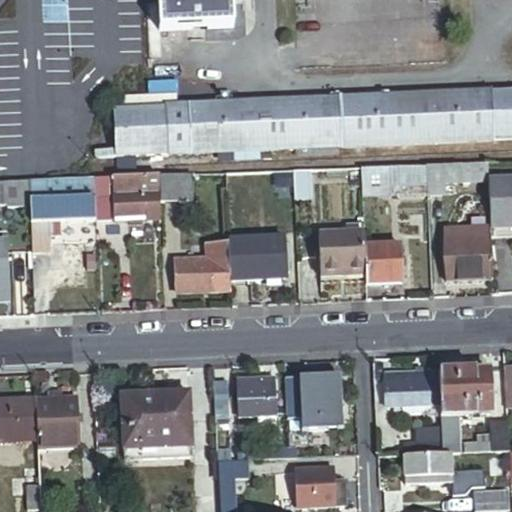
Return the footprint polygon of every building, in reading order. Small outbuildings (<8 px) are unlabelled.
[(157,0),(159,34),(233,30),(231,0),(157,0)] [(511,93),(166,110),(168,156),(511,140),(511,93)] [(166,110),(114,112),(116,152),(116,159),(168,156),(166,110)] [(487,169),(425,171),(426,199),(446,198),(446,196),(475,195),(475,199),(488,198),(487,184),(487,169)] [(426,199),(425,171),(361,174),(362,201),(426,199)] [(350,190),(350,174),(340,174),(340,190),(350,190)] [(308,202),(307,175),(294,176),(295,203),(308,202)] [(295,203),(294,176),(278,177),(280,204),(295,203)] [(241,192),(240,178),(225,179),(226,196),(232,196),(232,192),(241,192)] [(193,206),(192,179),(159,181),(160,207),(193,206)] [(160,207),(159,181),(93,183),(95,224),(110,223),(109,190),(112,189),(113,220),(129,219),(129,224),(160,223),(160,207)] [(511,182),(487,184),(488,198),(489,232),(511,231),(511,182)] [(91,183),(28,185),(29,209),(29,226),(95,224),(93,183),(91,183)] [(0,210),(29,209),(28,185),(0,186),(0,210)] [(491,283),(489,232),(439,234),(441,285),(491,283)] [(321,280),(366,277),(364,249),(363,234),(319,236),(321,280)] [(284,241),(228,244),(228,247),(230,285),(285,283),(284,241)] [(177,297),(230,295),(230,285),(228,247),(206,248),(207,263),(176,265),(177,297)] [(401,247),(364,249),(366,277),(366,288),(402,286),(402,282),(407,282),(406,259),(401,259),(401,247)] [(508,456),(507,427),(491,428),(492,451),(480,451),(458,452),(458,444),(457,423),(493,422),(491,376),(440,379),(441,411),(442,431),(443,446),(443,459),(451,458),(456,458),(486,457),(508,456)] [(441,411),(440,379),(423,379),(416,380),(388,381),(389,414),(441,411)] [(276,432),(275,383),(237,385),(238,421),(259,420),(259,432),(276,432)] [(339,384),(300,386),(303,437),(338,435),(337,420),(341,420),(339,384)] [(229,385),(214,386),(216,423),(231,422),(229,385)] [(189,399),(155,401),(157,467),(191,465),(189,399)] [(157,467),(155,401),(121,402),(124,468),(157,467)] [(37,405),(38,440),(39,453),(79,451),(77,403),(61,404),(50,404),(37,405)] [(0,441),(38,440),(37,405),(0,406),(0,441)] [(443,446),(442,431),(416,432),(416,447),(443,446)] [(458,452),(480,451),(480,443),(458,444),(458,452)] [(412,460),(443,459),(443,446),(416,447),(412,447),(412,460)] [(403,460),(412,460),(412,447),(402,447),(403,460)] [(245,465),(288,463),(288,452),(262,453),(263,455),(239,456),(239,465),(245,465)] [(298,452),(288,452),(288,463),(299,462),(298,452)] [(233,455),(218,456),(219,466),(233,465),(233,455)] [(452,488),(451,458),(443,459),(412,460),(403,460),(404,490),(452,488)] [(245,484),(245,465),(239,465),(233,465),(219,466),(220,511),(236,511),(235,484),(245,484)] [(344,509),(343,482),(333,483),(333,474),(294,476),(295,489),(296,511),(344,509)] [(41,510),(40,486),(26,487),(27,511),(41,510)] [(296,511),(295,489),(285,489),(286,511),(296,511)] [(508,511),(508,495),(473,496),(473,511),(508,511)]
